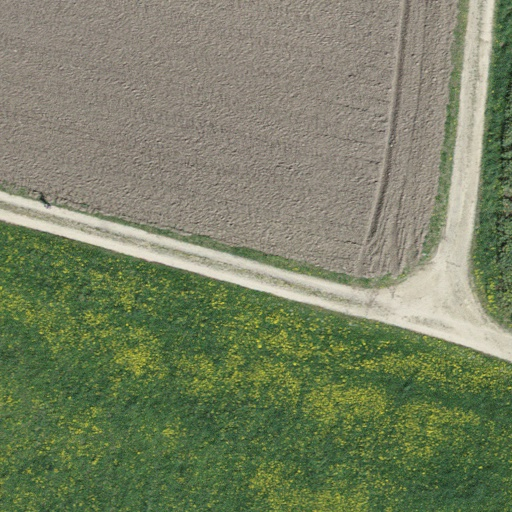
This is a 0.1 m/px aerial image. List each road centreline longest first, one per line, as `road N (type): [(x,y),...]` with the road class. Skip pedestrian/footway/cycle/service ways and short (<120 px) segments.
road 1 (track): [(511,337),(0,198)]
road 2 (track): [(473,0),(438,317)]
